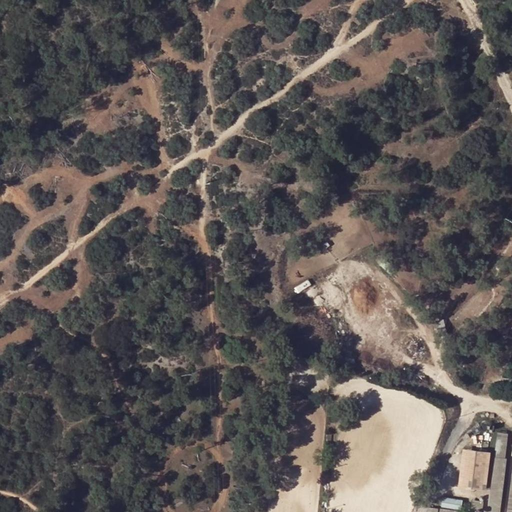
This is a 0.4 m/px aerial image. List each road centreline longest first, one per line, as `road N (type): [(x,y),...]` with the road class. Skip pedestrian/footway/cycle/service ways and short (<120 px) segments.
road 1 (track): [(0,305),(406,0)]
road 2 (track): [(217,0),(210,57),(219,140)]
